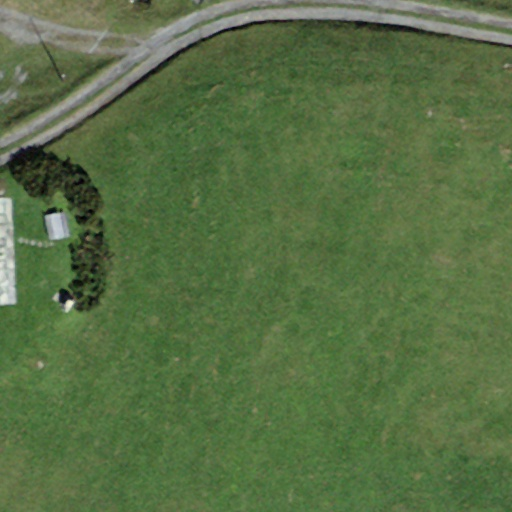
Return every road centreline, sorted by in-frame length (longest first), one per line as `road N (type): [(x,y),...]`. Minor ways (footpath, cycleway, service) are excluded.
road 1 (track): [(511,31),(261,4),(160,43),(0,156)]
road 2 (track): [(0,14),(160,43)]
